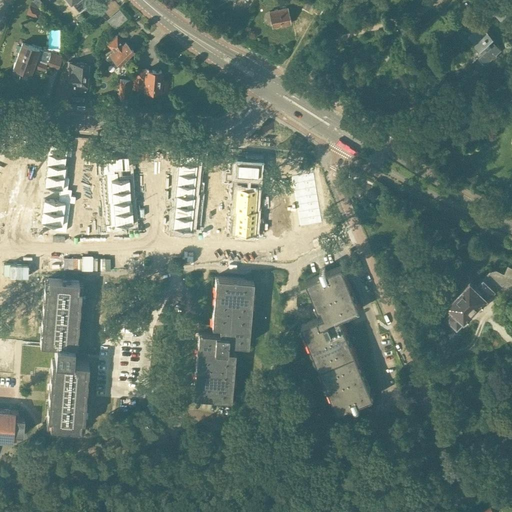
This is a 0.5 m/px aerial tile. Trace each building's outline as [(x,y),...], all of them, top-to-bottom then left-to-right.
[(30,5),(27,12),(37,15),(40,9),(30,5)] [(317,5),(313,12),(319,15),(323,8),(317,5)] [(287,7),(269,10),(272,25),(290,22),(287,7)] [(484,26),(470,38),(473,42),(480,49),(479,50),(482,53),(479,55),(486,63),(501,49),(495,42),(492,44),(489,41),(494,37),(488,30),(484,26)] [(114,50),(106,57),(115,66),(133,48),(126,41),(124,42),(117,35),(108,43),(114,50)] [(33,65),(44,69),(47,61),(40,59),(43,49),(22,41),(13,66),(22,69),(19,77),(27,80),(33,65)] [(52,52),(47,65),(59,69),(63,56),(52,52)] [(69,63),(67,82),(73,83),(73,82),(87,83),(88,62),(69,60),(69,63)] [(135,78),(134,88),(167,90),(168,78),(161,78),(162,69),(146,68),(146,67),(134,66),(133,78),(135,78)] [(400,77),(405,87),(410,85),(405,74),(400,77)] [(120,78),(118,96),(130,97),(132,80),(120,78)] [(49,140),(47,151),(66,154),(68,142),(49,140)] [(106,165),(102,165),(102,172),(118,171),(117,171),(114,171),(114,166),(129,165),(128,148),(118,148),(118,152),(106,153),(106,165)] [(180,149),(178,161),(197,163),(199,151),(180,149)] [(47,151),(46,162),(47,162),(66,165),(66,164),(65,164),(66,154),(47,151)] [(230,171),(230,178),(245,180),(245,179),(242,179),(243,173),(257,174),(258,158),(249,157),(249,161),(236,160),(235,172),(230,171)] [(178,161),(177,171),(196,173),(197,163),(178,161)] [(47,162),(46,173),(65,176),(66,165),(47,162)] [(118,171),(102,172),(102,173),(105,173),(105,179),(110,179),(111,190),(130,189),(129,177),(118,178),(118,171)] [(177,171),(176,182),(195,184),(196,173),(177,171)] [(314,172),(292,176),(293,183),(315,179),(314,172)] [(46,173),(44,185),(60,187),(59,193),(71,195),(72,188),(63,187),(65,176),(46,173)] [(230,178),(230,179),(233,179),(232,186),(237,186),(236,197),(255,199),(256,187),(245,186),(245,180),(230,178)] [(315,179),(293,183),(294,190),(317,186),(315,179)] [(176,182),(175,193),(176,193),(194,195),(195,184),(176,182)] [(317,186),(294,190),(296,197),(318,194),(317,186)] [(130,189),(111,190),(112,201),(113,201),(131,200),(130,189)] [(44,197),(42,209),(64,212),(66,201),(71,202),(71,195),(59,193),(58,199),(44,197)] [(176,193),(175,204),(194,206),(195,195),(194,195),(176,193)] [(318,194),(296,197),(297,204),(319,201),(318,194)] [(236,197),(235,208),(256,209),(254,209),(255,199),(236,197)] [(131,200),(113,201),(113,211),(133,210),(132,200),(131,200)] [(319,201),(297,204),(298,212),(320,208),(319,201)] [(175,204),(174,214),(193,217),(194,206),(175,204)] [(235,208),(236,209),(236,219),(255,220),(256,209),(235,208)] [(320,208),(298,212),(299,219),(321,215),(320,208)] [(42,209),(41,221),(55,223),(54,229),(67,231),(68,224),(63,223),(64,212),(42,209)] [(114,223),(109,223),(110,230),(122,229),(122,224),(133,223),(133,210),(113,211),(114,223)] [(174,214),(172,226),(191,228),(193,217),(174,214)] [(321,215),(299,219),(301,226),(305,225),(310,225),(314,224),(319,223),(323,222),(321,215)] [(236,219),(235,231),(254,232),(255,220),(236,219)] [(322,273),(306,279),(319,309),(321,308),(324,315),(319,317),(318,317),(317,317),(302,323),(308,338),(338,411),(354,404),(355,408),(360,406),(359,402),(374,396),(341,317),(361,308),(342,265),(327,271),(325,267),(320,269),(322,273)] [(488,293),(493,287),(499,287),(511,292),(511,266),(509,265),(505,273),(497,269),(491,270),(484,276),(483,276),(477,282),(472,276),(448,300),(453,305),(446,312),(457,323),(464,316),(464,317),(488,293)] [(253,279),(215,276),(211,324),(219,325),(219,331),(198,330),(193,395),(231,398),(234,349),(227,348),(228,341),(232,342),(248,343),(249,327),(253,279)] [(40,342),(40,343),(48,344),(56,344),(54,359),(51,358),(51,367),(54,368),(53,374),(50,374),(50,375),(49,383),(52,384),(52,390),(49,390),(49,391),(48,399),(51,400),(51,406),(47,406),(47,407),(47,415),(50,416),(49,423),(49,424),(80,426),(80,425),(81,418),(84,418),(84,409),(81,409),(82,402),(85,402),(86,394),(86,393),(82,393),(83,386),(86,386),(87,377),(84,377),(84,370),(87,371),(88,370),(88,361),(72,360),(73,356),(73,353),(73,345),(76,345),(77,337),(77,336),(74,336),(75,329),(78,329),(79,321),(79,320),(75,320),(76,313),(79,314),(79,313),(80,305),(80,304),(77,304),(77,297),(80,298),(80,297),(81,289),(81,288),(78,288),(79,281),(79,280),(48,277),(48,278),(48,286),(44,285),(44,286),(44,294),(44,295),(47,295),(46,302),(43,301),(43,302),(42,310),(42,311),(46,311),(45,318),(42,317),(42,318),(41,326),(41,327),(44,327),(44,334),(40,333),(40,334),(40,342)] [(0,437),(7,438),(7,432),(23,433),(24,416),(9,415),(9,409),(0,408),(0,437)] [(42,444),(37,450),(46,457),(50,451),(42,444)] [(36,477),(27,482),(32,490),(41,484),(36,477)]
